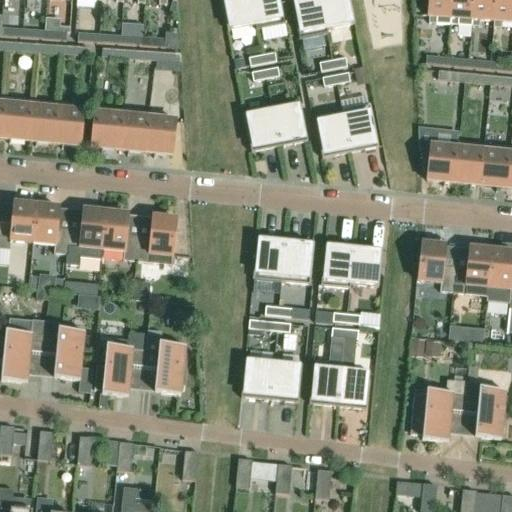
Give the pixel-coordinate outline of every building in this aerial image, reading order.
[(257,32),(250,0),(221,0),(227,33),(255,28),(256,32),(257,32)] [(279,0),(250,0),(257,32),(285,27),(279,0)] [(327,36),(320,0),(290,0),(299,42),(327,36)] [(328,36),(327,32),(354,26),(349,0),(320,0),(327,36),(328,36)] [(450,27),(450,20),(451,0),(429,0),(428,18),(427,17),(427,19),(429,19),(428,25),(436,26),(450,27)] [(451,0),(450,20),(450,27),(471,28),(472,22),(473,0),(451,0)] [(493,23),(494,0),(473,0),(472,22),(471,28),(479,29),(480,22),(493,23)] [(511,24),(511,0),(494,0),(493,23),(493,30),(501,30),(501,24),(511,24)] [(23,41),(23,32),(2,31),(1,39),(23,41)] [(44,42),(45,34),(23,32),(23,41),(44,42)] [(44,42),(66,44),(66,35),(45,34),(44,42)] [(99,46),(99,37),(78,36),(77,44),(99,46)] [(120,47),(121,39),(99,37),(99,46),(120,47)] [(142,49),(142,40),(121,39),(120,47),(142,49)] [(142,49),(163,50),(164,42),(142,40),(142,49)] [(0,52),(9,53),(10,45),(0,43),(0,52)] [(36,46),(10,45),(9,53),(35,55),(36,46)] [(36,46),(35,55),(61,57),(62,48),(36,46)] [(89,50),(62,48),(61,57),(88,58),(89,50)] [(128,53),(102,51),(101,59),(127,61),(128,53)] [(154,54),(128,53),(127,61),(154,63),(154,54)] [(154,54),(154,63),(180,65),(180,56),(154,54)] [(263,67),(276,64),(274,55),(261,58),(263,67)] [(261,58),(248,60),(250,69),(263,67),(261,58)] [(447,69),(447,61),(426,58),(425,67),(447,69)] [(345,60),(332,63),(334,72),(347,70),(345,60)] [(468,71),(469,63),(447,61),(447,69),(468,71)] [(321,75),(334,72),(332,63),(319,65),(321,75)] [(490,73),(490,65),(469,63),(468,71),(490,73)] [(511,75),(511,67),(490,65),(490,73),(511,75)] [(279,79),(277,70),(264,73),(266,82),(279,79)] [(264,73),(251,75),(253,84),(266,82),(264,73)] [(465,84),(465,76),(438,73),(437,82),(465,84)] [(348,75),(335,78),(337,87),(350,84),(348,75)] [(492,78),(465,76),(465,84),(491,87),(492,78)] [(324,90),(337,87),(335,78),(322,81),(324,90)] [(511,89),(511,80),(492,78),(491,87),(511,89)] [(4,99),(4,106),(0,141),(26,143),(30,108),(12,107),(13,100),(4,99)] [(30,102),(30,108),(26,143),(53,146),(56,111),(38,109),(39,103),(30,102)] [(57,104),(56,111),(53,146),(80,149),(80,148),(80,147),(83,115),(84,115),(84,114),(65,112),(65,105),(57,104)] [(300,106),(272,112),(279,149),(307,144),(300,106)] [(90,150),(118,152),(122,117),(104,116),(105,109),(96,108),(95,115),(94,114),(94,116),(95,116),(91,149),(91,148),(90,150)] [(342,113),(350,155),(378,150),(370,108),(342,113)] [(122,111),(122,117),(118,152),(145,155),(148,120),(130,118),(131,112),(122,111)] [(279,149),(272,112),(244,117),(251,155),(279,149)] [(149,113),(148,120),(145,155),(172,158),(173,157),(172,156),(175,124),(176,124),(176,123),(157,121),(157,114),(149,113)] [(322,161),(350,155),(342,113),(314,119),(322,161)] [(454,186),(457,150),(458,144),(449,143),(449,149),(429,148),(429,149),(430,149),(427,182),(426,182),(426,183),(454,186)] [(457,150),(454,186),(480,188),(484,153),(484,146),(476,146),(475,152),(457,150)] [(484,153),(480,188),(506,191),(510,155),(510,149),(502,148),(501,155),(484,153)] [(14,207),(12,225),(0,224),(0,250),(10,252),(11,243),(33,245),(36,208),(13,205),(13,207),(14,207)] [(59,210),(36,208),(33,245),(55,247),(54,256),(66,257),(69,231),(57,230),(58,211),(59,211),(59,210)] [(101,261),(102,252),(106,214),(83,212),(82,213),(83,213),(81,232),(69,231),(66,257),(65,267),(78,269),(79,259),(101,261)] [(136,264),(138,238),(126,237),(128,218),(129,218),(129,217),(106,214),(102,252),(124,254),(123,263),(136,264)] [(176,221),(175,221),(152,219),(152,220),(153,220),(151,239),(138,238),(136,264),(171,268),(172,258),(175,223),(176,223),(176,221)] [(281,285),(285,242),(256,239),(252,282),(281,285)] [(417,282),(417,283),(440,285),(440,294),(452,295),(455,269),(442,268),(444,249),(445,249),(445,248),(445,244),(446,244),(446,243),(429,241),(429,243),(430,243),(429,246),(421,245),(421,247),(418,282),(417,282)] [(314,245),(285,242),(281,285),(310,288),(314,245)] [(349,291),(353,249),(325,246),(320,289),(349,291)] [(382,252),(353,249),(349,291),(350,292),(350,287),(378,290),(382,252)] [(499,253),(492,252),(486,304),(509,306),(509,301),(511,301),(511,274),(511,275),(511,272),(511,254),(511,250),(499,249),(499,253)] [(486,304),(492,252),(469,250),(468,251),(469,252),(467,270),(455,269),(452,295),(486,299),(486,304)] [(30,291),(39,292),(40,279),(39,279),(31,278),(30,291)] [(64,282),(56,281),(55,281),(54,293),(63,294),(64,282)] [(75,295),(76,284),(65,283),(63,294),(75,295)] [(264,318),(291,321),(292,312),(265,309),(264,318)] [(332,325),(359,327),(360,318),(333,316),(332,325)] [(44,345),(45,324),(32,323),(30,337),(5,334),(1,383),(21,385),(22,373),(28,373),(31,343),(44,345)] [(59,381),(79,383),(84,335),(59,332),(60,326),(45,324),(44,345),(56,346),(54,376),(60,377),(59,381)] [(290,327),(264,324),(263,333),(289,336),(290,327)] [(358,333),(332,331),(331,340),(357,342),(358,333)] [(161,391),(160,395),(180,398),(185,348),(159,346),(160,334),(148,332),(145,353),(144,369),(156,370),(154,390),(161,391)] [(145,353),(133,351),(106,348),(104,369),(96,368),(94,393),(102,393),(101,397),(121,399),(123,387),(129,387),(131,368),(144,369),(145,353)] [(241,400),(269,403),(273,365),(244,362),(241,400)] [(309,407),(337,409),(342,367),(313,364),(309,407)] [(302,368),(273,365),(269,403),(298,405),(302,368)] [(342,367),(337,409),(366,412),(370,374),(342,372),(342,367)] [(422,439),(421,442),(441,444),(443,432),(449,432),(451,412),(464,414),(466,385),(453,383),(452,396),(426,394),(426,397),(414,396),(410,437),(422,439)] [(481,436),(480,440),(500,442),(505,393),(479,391),(480,386),(466,385),(464,414),(476,415),(474,435),(481,436)] [(0,457),(11,459),(14,430),(0,428),(0,429),(0,457)] [(51,464),(54,435),(40,434),(37,463),(51,464)] [(91,470),(93,441),(79,440),(77,468),(91,470)] [(130,475),(133,446),(119,445),(116,474),(130,475)] [(196,484),(198,455),(184,454),(182,483),(196,484)] [(249,492),(252,463),(238,462),(235,490),(249,492)] [(288,497),(291,469),(278,467),(274,496),(288,497)] [(328,503),(331,474),(317,473),(314,501),(328,503)] [(433,511),(436,488),(422,487),(419,511),(433,511)] [(13,511),(11,511),(13,492),(0,490),(0,511),(13,511)] [(473,511),(476,494),(462,492),(459,511),(473,511)] [(511,511),(511,499),(502,498),(500,511),(511,511)]
